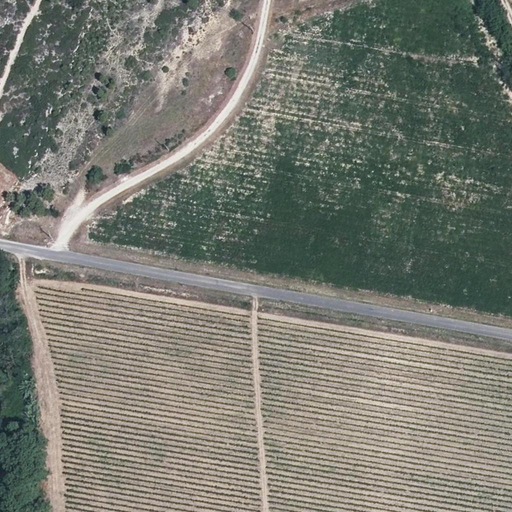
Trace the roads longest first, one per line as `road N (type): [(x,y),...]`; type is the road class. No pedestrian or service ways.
road 1 (tertiary): [(0,246),(511,336)]
road 2 (track): [(271,0),(223,122),(82,213),(47,256)]
